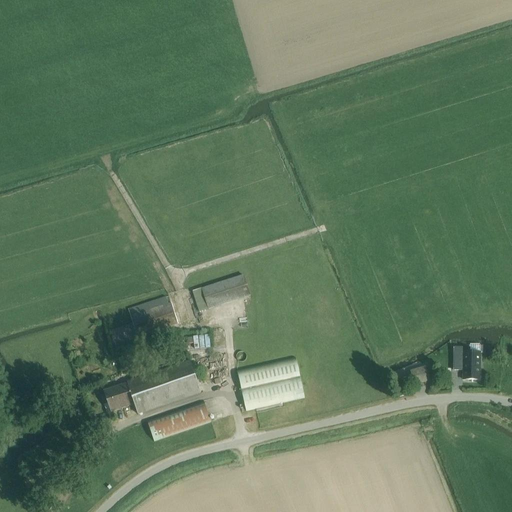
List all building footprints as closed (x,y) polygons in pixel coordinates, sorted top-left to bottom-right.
[(200,313),(209,310),(250,297),(243,276),(202,289),(193,293),(200,313)] [(172,304),(170,305),(167,297),(128,310),(131,317),(137,338),(178,325),(172,304)] [(470,348),(454,348),(453,371),(460,371),(460,370),(463,370),(463,380),(480,381),(480,353),(470,353),(470,348)] [(245,411),(246,410),(304,398),(296,359),(237,372),(245,411)] [(138,415),(201,393),(190,362),(148,376),(145,367),(131,372),(134,381),(127,383),(127,384),(105,392),(112,412),(135,405),(138,415)] [(430,380),(426,368),(411,372),(414,384),(430,380)] [(204,402),(147,422),(154,441),(211,422),(204,402)]
